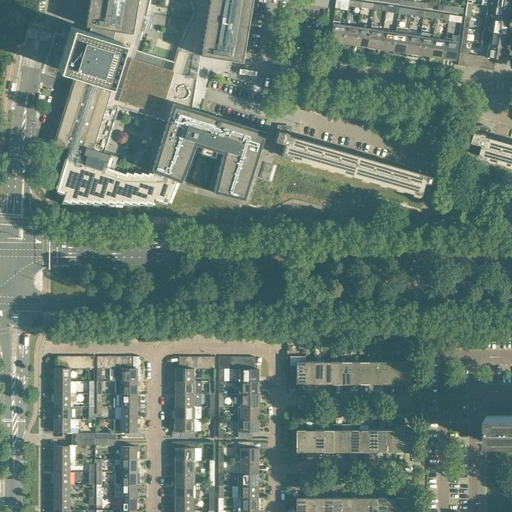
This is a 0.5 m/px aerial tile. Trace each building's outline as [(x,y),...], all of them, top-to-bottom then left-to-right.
[(57,69),(59,70),(74,74),(76,75),(54,144),(60,146),(69,148),(68,153),(66,152),(66,153),(68,154),(56,191),(65,194),(61,204),(62,204),(63,201),(70,203),(71,201),(78,203),(79,201),(85,204),(86,201),(93,204),(94,202),(100,204),(101,202),(108,204),(109,202),(116,204),(116,202),(123,204),(124,202),(131,204),(132,202),(138,205),(139,202),(146,205),(147,202),(154,205),(156,199),(166,204),(172,189),(175,183),(176,180),(181,182),(195,145),(222,153),(213,192),(244,200),(259,150),(265,132),(200,111),(199,113),(191,110),(196,79),(127,57),(127,56),(130,57),(132,51),(129,50),(134,34),(141,35),(144,23),(147,9),(149,0),(190,0),(191,1),(192,4),(193,8),(194,12),(193,15),(192,19),(187,29),(184,36),(179,46),(178,51),(200,55),(201,56),(233,61),(241,62),(243,53),(251,0),(89,0),(88,7),(86,19),(85,26),(90,27),(89,32),(87,32),(73,27),(71,26),(70,29),(66,40),(66,42),(62,53),(61,56),(58,67),(57,69)] [(348,10),(349,6),(349,0),(347,0),(335,0),(335,8),(348,10)] [(482,0),(482,5),(488,6),(510,9),(511,0),(482,0)] [(488,6),(486,18),(508,21),(510,9),(488,6)] [(486,18),(484,30),(507,34),(508,21),(486,18)] [(330,41),(343,43),(345,27),(339,26),(340,22),(333,21),(330,41)] [(355,45),(367,47),(371,25),(365,24),(364,29),(357,28),(355,45)] [(367,47),(380,49),(382,32),(377,31),(378,26),(371,25),(367,47)] [(343,43),(355,45),(357,28),(345,27),(343,43)] [(405,52),(408,36),(409,29),(396,27),(395,34),(393,51),(405,52)] [(505,47),(507,34),(484,30),(483,30),(481,43),(488,44),(505,47)] [(395,34),(382,32),(380,49),(393,51),(395,34)] [(417,54),(430,56),(433,34),(421,32),(420,37),(417,54)] [(430,56),(442,58),(445,41),(439,40),(439,35),(433,34),(430,56)] [(455,60),(459,36),(452,35),(451,41),(445,41),(442,58),(455,60)] [(420,37),(408,36),(405,52),(417,54),(420,37)] [(461,40),(459,52),(466,53),(468,54),(469,49),(465,49),(466,41),(461,40)] [(486,58),(489,58),(495,59),(503,60),(505,47),(488,44),(487,56),(486,58)] [(458,65),(464,66),(466,53),(459,52),(458,65)] [(495,59),(489,58),(487,70),(493,70),(495,59)] [(280,151),(282,152),(281,156),(419,195),(422,185),(424,186),(426,181),(430,182),(432,176),(287,135),(288,133),(287,133),(289,128),(279,126),(278,130),(277,130),(274,141),(276,141),(273,149),(280,151)] [(475,142),(473,150),(481,153),(480,157),(511,165),(511,142),(487,136),(487,134),(489,128),(478,127),(477,131),(476,131),(473,141),(475,142)] [(115,368),(114,368),(114,382),(116,382),(137,382),(137,381),(137,377),(140,377),(140,368),(140,356),(133,356),(133,368),(127,368),(121,368),(115,368)] [(296,384),(305,384),(305,362),(305,356),(290,356),(290,378),(295,378),(295,384),(296,384)] [(305,384),(314,384),(314,362),(305,362),(305,384)] [(314,384),(323,384),(323,362),(314,362),(314,384)] [(323,384),(332,384),(332,362),(323,362),(323,384)] [(332,384),(341,384),(341,362),(332,362),(332,384)] [(341,384),(350,384),(350,362),(341,362),(341,384)] [(359,362),(350,362),(350,384),(351,384),(359,384),(359,362)] [(360,384),(368,384),(368,362),(359,362),(359,384),(360,384)] [(368,384),(377,384),(377,362),(368,362),(368,384)] [(377,384),(386,384),(386,362),(377,362),(377,384)] [(386,384),(395,384),(395,362),(386,362),(386,384)] [(395,384),(404,384),(404,362),(395,362),(395,384)] [(414,362),(404,362),(404,384),(413,384),(414,384),(414,362)] [(54,368),(54,381),(70,382),(70,367),(64,368),(58,368),(54,368)] [(175,381),(195,381),(195,368),(191,368),(185,368),(178,368),(175,368),(175,381)] [(239,368),(238,381),(258,381),(258,369),(255,369),(248,368),(243,368),(239,368)] [(54,394),(70,394),(70,382),(54,381),(54,394)] [(175,394),(195,394),(195,381),(175,381),(175,394)] [(258,381),(238,381),(238,394),(258,394),(258,381)] [(121,387),(121,394),(137,394),(137,382),(116,382),(116,387),(121,387)] [(54,407),(70,407),(73,407),(73,405),(76,402),(76,394),(70,394),(54,394),(54,407)] [(137,394),(121,394),(121,407),(137,407),(137,402),(139,400),(139,395),(139,394),(138,394),(138,395),(137,395),(137,394)] [(175,406),(195,406),(195,394),(175,394),(175,406)] [(238,394),(238,406),(258,406),(258,402),(260,402),(260,394),(258,394),(238,394)] [(511,401),(487,401),(486,442),(511,442),(511,401)] [(172,418),(195,418),(195,406),(175,406),(175,411),(172,411),(172,418)] [(238,406),(238,419),(258,419),(258,406),(238,406)] [(53,420),(70,420),(70,407),(54,407),(53,420)] [(121,407),(121,420),(137,420),(137,407),(121,407)] [(195,418),(172,418),(172,419),(175,419),(175,432),(181,432),(181,438),(195,438),(195,431),(195,418)] [(238,419),(238,438),(252,438),(252,432),(258,432),(258,419),(238,419)] [(70,420),(53,420),(53,432),(69,432),(69,428),(78,428),(78,420),(70,420)] [(121,432),(136,432),(137,420),(121,420),(114,420),(114,429),(116,432),(120,432),(121,432)] [(332,430),(332,452),(341,452),(341,430),(341,424),(332,424),(332,430)] [(350,430),(350,452),(359,452),(359,425),(350,425),(350,430)] [(359,452),(368,452),(368,430),(359,430),(359,425),(359,452)] [(395,430),(395,452),(404,452),(404,425),(395,425),(395,430)] [(404,425),(404,452),(414,452),(414,430),(404,430),(404,425)] [(296,452),(305,452),(305,430),(296,430),(296,452)] [(314,430),(305,430),(305,452),(314,452),(314,430)] [(323,430),(314,430),(314,452),(323,452),(323,430)] [(332,430),(323,430),(323,452),(332,452),(332,430)] [(341,452),(350,452),(350,430),(341,430),(341,452)] [(377,430),(368,430),(368,452),(377,452),(377,430)] [(377,452),(386,452),(386,430),(377,430),(377,452)] [(395,430),(386,430),(386,452),(395,452),(395,430)] [(175,460),(195,460),(195,447),(195,442),(181,442),(181,447),(181,448),(175,448),(175,460)] [(238,454),(234,454),(234,460),(238,460),(258,460),(258,448),(252,448),(252,442),(238,442),(238,448),(238,454)] [(69,446),(53,446),(53,460),(69,460),(69,446)] [(120,446),(120,460),(136,460),(136,446),(121,446),(120,446)] [(69,460),(53,460),(53,472),(69,472),(69,460)] [(115,466),(115,472),(136,472),(136,460),(120,460),(120,466),(115,466)] [(175,472),(195,472),(195,460),(175,460),(175,472)] [(258,460),(238,460),(238,473),(258,473),(258,460)] [(69,472),(53,472),(53,485),(69,485),(69,472)] [(115,472),(115,485),(136,485),(136,484),(139,484),(139,483),(139,479),(138,477),(136,477),(136,472),(115,472)] [(175,472),(175,485),(194,485),(195,472),(175,472)] [(258,473),(238,473),(238,485),(258,485),(258,473)] [(69,485),(53,485),(53,498),(69,498),(69,485)] [(136,485),(115,485),(115,498),(120,498),(136,498),(136,485)] [(172,498),(194,498),(194,485),(175,485),(175,490),(172,490),(172,498)] [(258,485),(238,485),(238,498),(258,498),(258,485)] [(305,498),(304,511),(313,511),(314,498),(314,493),(305,493),(305,498)] [(69,498),(53,498),(53,510),(69,510),(69,498)] [(120,498),(120,511),(136,511),(136,498),(120,498)] [(174,498),(174,511),(194,511),(194,498),(172,498),(174,498)] [(238,498),(233,498),(233,500),(233,504),(238,504),(238,511),(258,511),(258,506),(260,506),(260,498),(258,498),(238,498)] [(295,511),(304,511),(305,498),(296,498),(296,500),(295,511)] [(313,511),(322,511),(323,498),(314,498),(313,511)] [(331,511),(332,498),(323,498),(322,511),(331,511)] [(340,511),(341,498),(332,498),(331,511),(340,511)] [(340,511),(349,511),(350,498),(341,498),(340,511)] [(349,511),(358,511),(359,498),(350,498),(349,511)] [(358,511),(367,511),(368,498),(359,498),(358,511)] [(367,511),(376,511),(377,498),(368,498),(367,511)] [(376,511),(385,511),(386,498),(377,498),(376,511)] [(385,511),(394,511),(395,498),(386,498),(385,511)] [(394,511),(403,511),(404,498),(395,498),(394,511)] [(413,511),(414,498),(404,498),(403,511),(413,511)]
